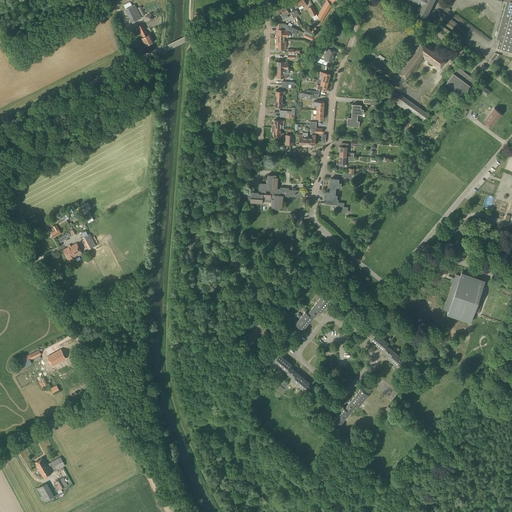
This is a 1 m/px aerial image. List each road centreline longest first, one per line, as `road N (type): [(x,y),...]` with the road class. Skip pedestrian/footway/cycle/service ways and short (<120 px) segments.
road 1 (track): [(224,511),(181,422),(172,369),(190,37)]
road 2 (unclassified): [(0,449),(107,397),(0,206)]
road 3 (unclassified): [(0,131),(262,2)]
road 4 (unclassified): [(326,156),(263,148),(262,2)]
road 5 (unclassified): [(349,332),(375,356),(343,395),(327,389),(294,358),(326,319),(334,320)]
road 6 (unclassified): [(389,288),(511,141)]
road 7 (unclassified): [(389,288),(311,218),(326,156)]
road 8 (unclassified): [(326,156),(333,95),(367,0)]
road 9 (unclassified): [(511,90),(389,0)]
road 10 (track): [(107,397),(170,511)]
